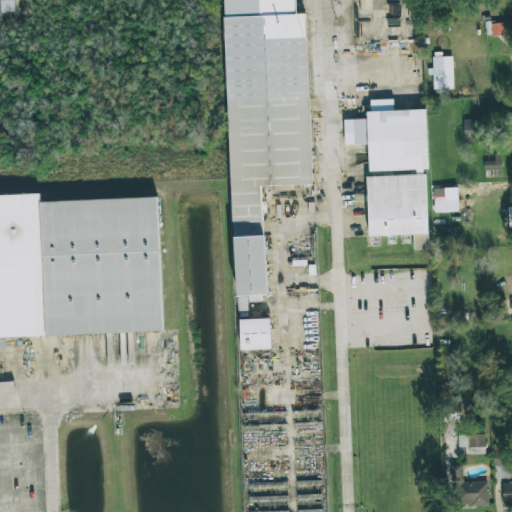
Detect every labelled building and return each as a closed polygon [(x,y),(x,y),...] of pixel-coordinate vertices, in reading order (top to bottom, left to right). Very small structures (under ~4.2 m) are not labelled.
[(225,0),(296,0),(297,20),(310,19),(312,93),(287,95),(286,82),(242,83),(243,103),(312,102),(315,195),(263,196),(270,313),(254,313),(254,327),(276,326),(277,356),(242,355),(225,0)] [(14,1),(1,1),(0,13),(14,13),(14,1)] [(492,37),(503,35),(502,23),(491,25),(492,37)] [(454,90),(452,57),(432,57),(434,91),(454,90)] [(367,112),(367,119),(353,120),(353,132),(344,132),(345,146),(368,146),(369,174),(428,173),(426,110),(367,112)] [(484,119),(463,120),(464,140),(485,139),(484,119)] [(484,171),(502,170),(501,154),(492,154),(492,161),(484,161),(484,171)] [(366,177),(368,236),(413,235),(414,251),(428,250),(426,175),(366,177)] [(433,189),(434,214),(458,213),(458,188),(433,189)] [(0,198),(45,196),(45,208),(163,203),(171,341),(0,348),(0,198)] [(448,404),(445,420),(458,422),(460,406),(448,404)] [(468,455),(484,455),(485,435),(469,434),(468,455)] [(493,444),(493,467),(503,467),(503,473),(509,473),(510,438),(497,438),(497,444),(493,444)] [(488,481),(463,482),(462,466),(450,467),(450,490),(461,489),(461,506),(489,505),(488,481)] [(502,504),(511,504),(511,482),(502,482),(502,504)]
